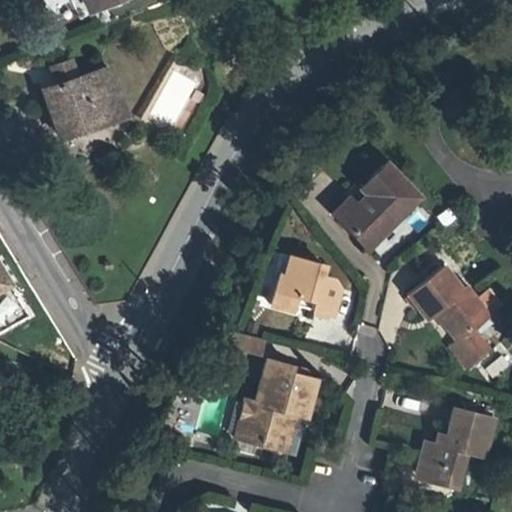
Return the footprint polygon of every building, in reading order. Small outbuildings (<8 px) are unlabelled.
[(71,64),(52,70),(56,87),(76,81),(71,64)] [(56,87),(40,91),(53,136),(96,125),(94,117),(120,110),(109,72),(76,81),(56,87)] [(368,183),(336,206),(358,235),(416,193),(388,155),(361,175),(368,183)] [(336,206),(368,183),(361,175),(330,198),(336,206)] [(266,300),(291,305),(292,301),(328,309),(334,285),(327,270),(316,267),(317,258),(283,250),(279,269),(274,268),(266,300)] [(456,286),(439,263),(404,289),(422,313),(430,306),(452,336),(444,342),(459,362),(481,346),(466,326),(484,313),(498,303),(484,285),(471,294),(461,281),(456,286)] [(225,342),(258,350),(262,335),(229,326),(225,342)] [(283,413),(285,405),(298,409),(307,374),(289,369),(288,373),(283,372),(286,362),(264,356),(252,395),(250,396),(241,393),(230,432),(256,439),(259,429),(284,436),(288,421),(283,413)] [(487,419),(446,409),(439,438),(437,447),(427,445),(422,444),(417,463),(425,465),(421,480),(452,488),(460,453),(477,458),(487,419)] [(256,439),(281,446),(284,436),(259,429),(256,439)] [(429,436),(427,445),(437,447),(439,438),(429,436)] [(414,478),(421,480),(425,465),(417,463),(414,478)]
